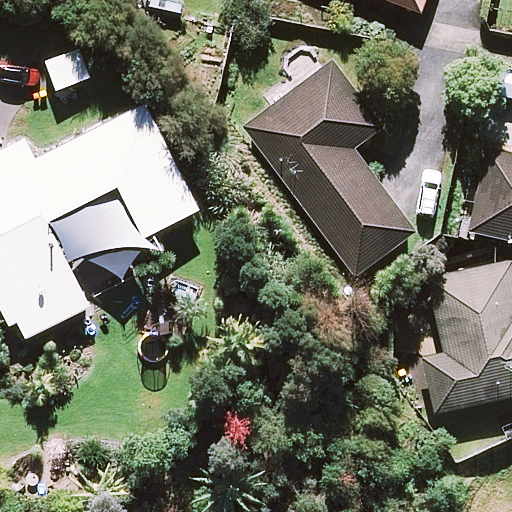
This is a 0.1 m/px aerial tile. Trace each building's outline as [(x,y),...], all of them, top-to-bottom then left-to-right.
[(380,0),(425,16),(430,0),(380,0)] [(92,82),(82,51),(49,62),(59,93),(92,82)] [(382,134),(335,67),(246,130),(357,285),(418,241),(356,153),(382,134)] [(127,193),(151,240),(202,215),(149,109),(39,164),(29,143),(0,157),(0,295),(24,344),(95,309),(91,301),(55,229),(127,193)] [(511,157),(491,153),(473,237),(511,244),(511,157)] [(422,409),(434,407),(436,416),(511,400),(511,265),(431,283),(444,347),(426,351),(410,355),(422,409)]
